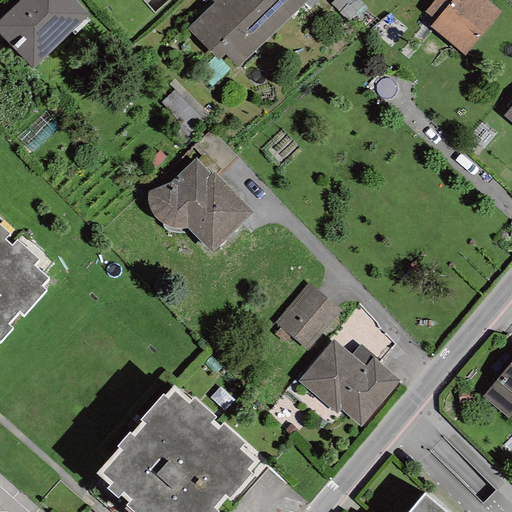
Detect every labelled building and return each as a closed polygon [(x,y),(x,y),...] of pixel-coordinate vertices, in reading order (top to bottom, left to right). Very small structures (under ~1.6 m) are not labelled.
[(75,0),(19,0),(0,19),(0,34),(33,69),(89,14),(75,0)] [(225,53),(238,67),(305,0),(211,0),(214,3),(187,29),(217,60),(225,53)] [(353,0),(331,0),(345,14),(355,2),(353,0)] [(429,27),(464,56),(501,12),(486,0),(435,0),(425,13),(434,21),(429,27)] [(511,105),(503,116),(511,122),(511,105)] [(236,156),(211,129),(210,130),(192,147),(201,156),(197,160),(211,175),(214,173),(216,175),(236,156)] [(197,160),(195,158),(167,184),(148,191),(147,198),(147,205),(150,212),(156,219),(161,223),(169,226),(180,229),(187,228),(211,253),(253,213),(216,175),(214,173),(211,175),(197,160)] [(0,341),(12,328),(7,324),(18,311),(23,315),(46,290),(41,286),(47,278),(33,266),(38,261),(15,241),(11,246),(4,240),(9,234),(0,226),(0,341)] [(341,311),(308,283),(274,322),(307,351),(341,311)] [(340,410),(360,427),(392,390),(400,381),(377,361),(373,357),(365,367),(351,355),(333,340),(301,377),(297,381),(336,415),(340,410)] [(373,357),(377,361),(378,359),(360,344),(351,355),(365,367),(373,357)] [(511,360),(482,397),(508,419),(511,413),(511,360)] [(121,451),(100,474),(111,484),(105,490),(116,499),(122,493),(130,501),(125,507),(130,511),(216,511),(212,508),(223,496),(228,500),(251,474),(246,470),(252,462),(238,450),(243,445),(220,425),(216,430),(209,424),(214,418),(192,399),(187,404),(173,391),(166,399),(163,396),(139,422),(144,426),(133,437),(129,434),(116,447),(121,451)] [(445,511),(425,495),(409,511),(445,511)]
